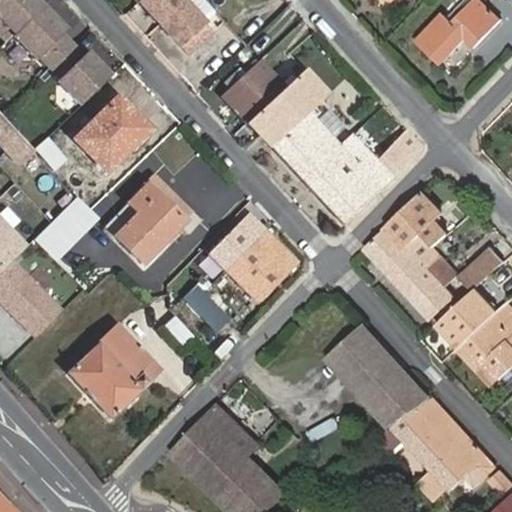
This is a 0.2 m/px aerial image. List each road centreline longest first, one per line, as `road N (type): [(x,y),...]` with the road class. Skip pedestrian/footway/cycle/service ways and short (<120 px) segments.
road 1 (residential): [(333,264),(89,0)]
road 2 (residential): [(116,495),(333,264)]
road 3 (residential): [(511,454),(333,264)]
road 4 (residential): [(317,0),(450,143)]
road 5 (residential): [(333,264),(450,143)]
road 6 (secondary): [(86,496),(0,404)]
